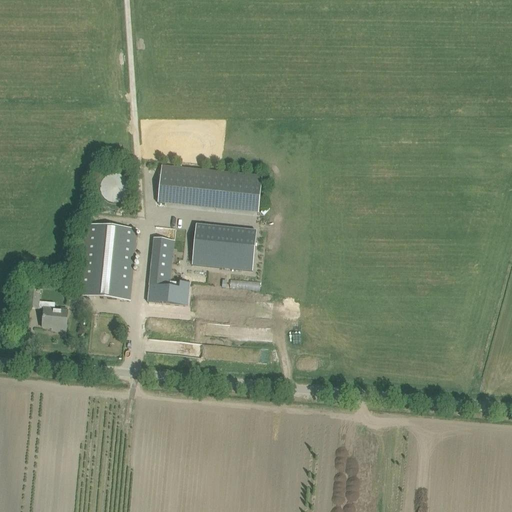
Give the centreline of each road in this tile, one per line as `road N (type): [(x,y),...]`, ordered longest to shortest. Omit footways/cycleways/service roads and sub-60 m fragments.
road 1 (unclassified): [(0,362),(511,408)]
road 2 (track): [(137,313),(142,235),(127,0)]
